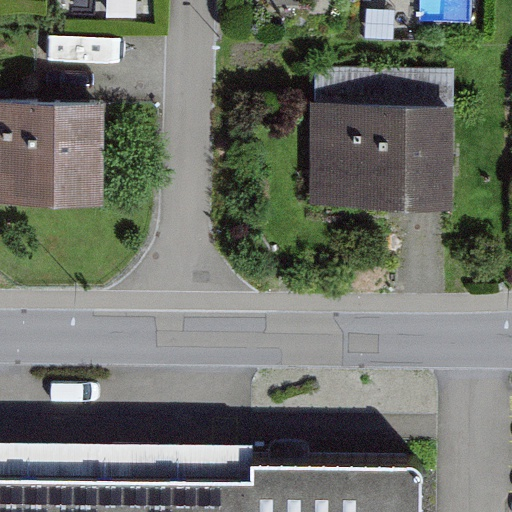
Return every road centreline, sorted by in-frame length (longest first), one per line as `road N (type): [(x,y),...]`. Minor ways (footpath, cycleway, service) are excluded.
road 1 (residential): [(184,339),(194,0)]
road 2 (residential): [(184,339),(511,337)]
road 3 (residential): [(0,336),(184,339)]
